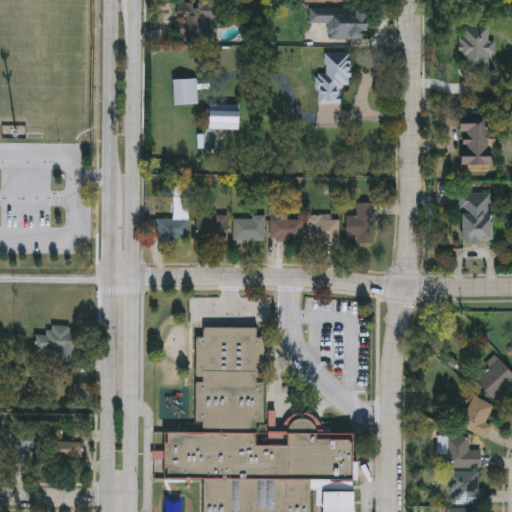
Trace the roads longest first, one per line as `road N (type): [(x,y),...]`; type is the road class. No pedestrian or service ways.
road 1 (residential): [(410,0),(390,511)]
road 2 (primary): [(131,511),(134,0)]
road 3 (tertiary): [(113,279),(511,287)]
road 4 (primary): [(113,279),(108,511)]
road 5 (primary): [(114,0),(113,205)]
road 6 (residential): [(132,499),(0,497)]
